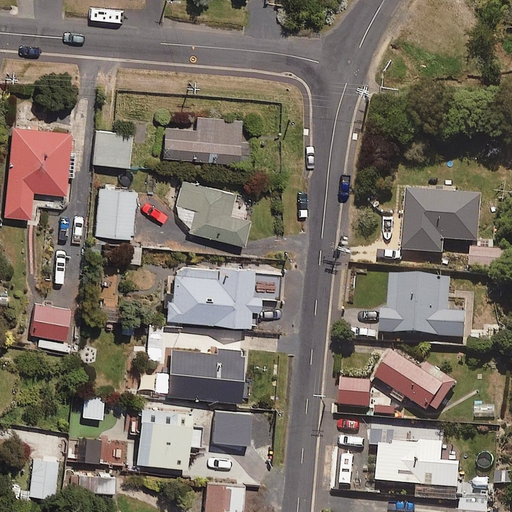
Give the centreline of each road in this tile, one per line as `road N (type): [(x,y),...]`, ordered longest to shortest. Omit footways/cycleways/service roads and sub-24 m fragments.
road 1 (residential): [(297,511),(330,164),(346,77)]
road 2 (residential): [(346,77),(302,57),(258,50),(0,31)]
